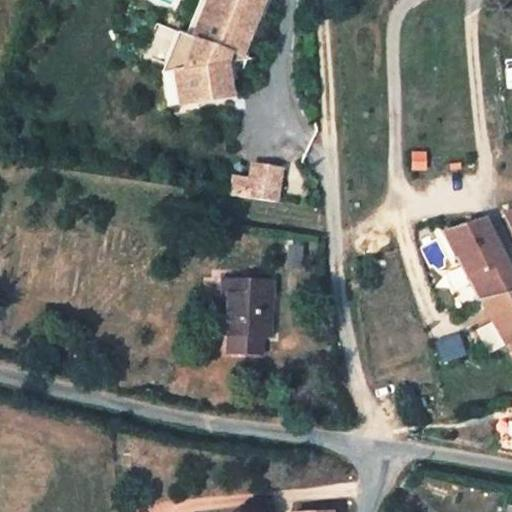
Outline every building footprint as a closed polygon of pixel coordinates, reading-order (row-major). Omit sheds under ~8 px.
[(261,0),(207,0),(191,38),(194,39),(182,67),(173,69),(178,103),(228,96),(223,61),(226,52),(238,57),(261,0)] [(207,0),(198,0),(184,35),(191,38),(207,0)] [(184,35),(175,31),(160,71),(173,69),(182,67),(194,39),(191,38),(184,35)] [(173,69),(160,71),(165,105),(178,103),(173,69)] [(277,170),(250,166),(245,198),(272,201),(277,170)] [(511,210),(503,213),(511,233),(511,210)] [(483,220),(442,233),(458,262),(494,242),(483,220)] [(484,301),(505,296),(511,293),(511,279),(494,242),(458,262),(480,302),(484,301)] [(218,336),(269,338),(271,279),(221,278),(218,336)] [(484,301),(480,302),(511,360),(511,293),(505,296),(484,301)] [(511,452),(511,404),(495,409),(499,450),(511,452)]
